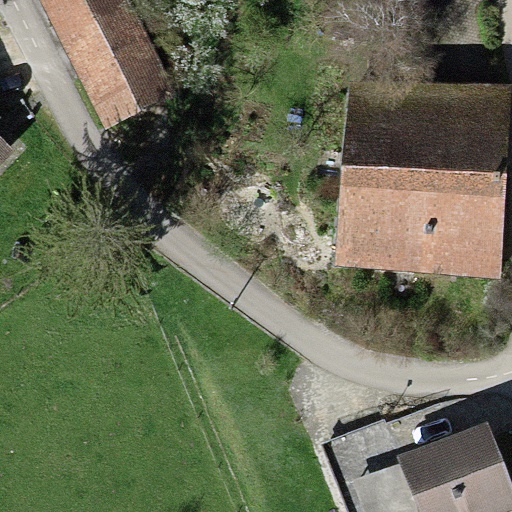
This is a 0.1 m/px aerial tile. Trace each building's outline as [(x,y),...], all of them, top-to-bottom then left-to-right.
[(118,0),(40,0),(105,121),(166,89),(118,0)] [(348,93),(344,266),(501,270),(505,97),(348,93)] [(0,126),(0,167),(20,148),(0,126)] [(511,503),(483,431),(400,464),(419,511),(496,511),(511,506),(511,503)] [(388,511),(416,511),(419,511),(400,464),(374,475),(388,511)]
